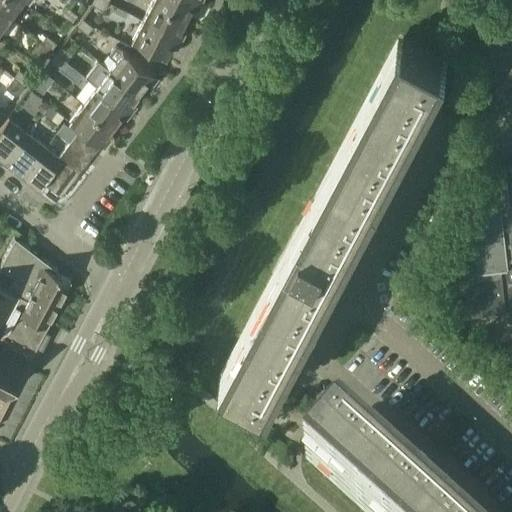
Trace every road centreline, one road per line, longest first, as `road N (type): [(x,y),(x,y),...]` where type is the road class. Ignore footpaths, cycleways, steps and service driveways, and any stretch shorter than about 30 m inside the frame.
road 1 (residential): [(484,511),(322,360),(446,129)]
road 2 (tertiary): [(118,284),(268,0)]
road 3 (tertiary): [(24,466),(118,284)]
road 4 (residential): [(118,284),(0,194)]
